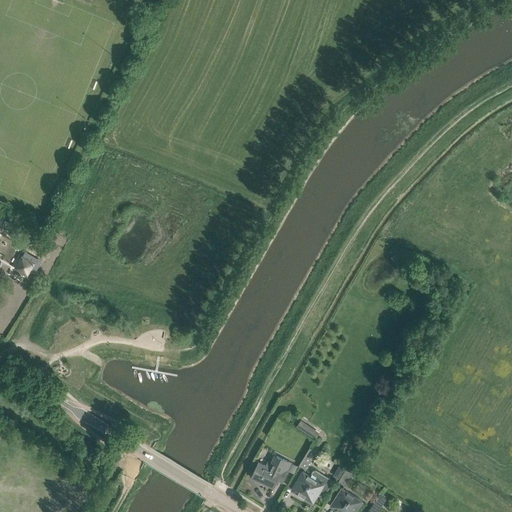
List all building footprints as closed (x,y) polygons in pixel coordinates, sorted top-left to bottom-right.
[(21,253),(14,265),(26,272),(32,260),(21,253)] [(306,426),(303,432),(315,439),(318,433),(306,426)] [(298,465),(305,469),(316,451),(309,447),(298,465)] [(264,464),(258,462),(251,477),(272,487),(276,479),(282,482),(287,470),(291,462),(275,455),(272,462),(266,459),(264,464)] [(338,481),(344,485),(352,473),(346,468),(338,481)] [(302,496),(299,498),(299,499),(302,496),(312,502),(312,501),(310,500),(314,493),(319,496),(322,495),(323,494),(326,492),(328,488),(329,485),(330,479),(329,478),(316,470),(315,470),(313,471),(310,476),(302,471),(291,490),(302,496)] [(330,506),(339,511),(354,511),(362,501),(341,488),(330,506)] [(368,511),(369,511),(377,511),(387,498),(380,493),(368,511)]
